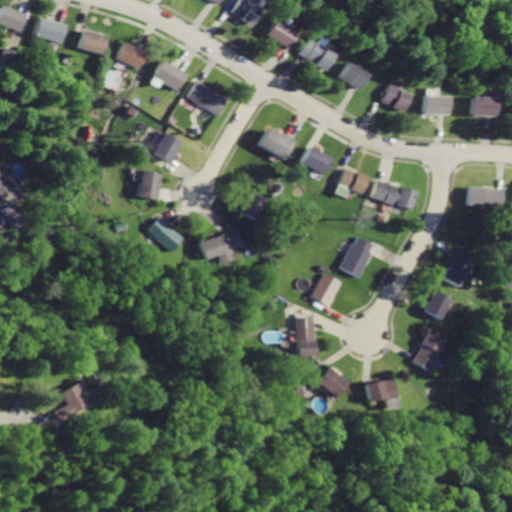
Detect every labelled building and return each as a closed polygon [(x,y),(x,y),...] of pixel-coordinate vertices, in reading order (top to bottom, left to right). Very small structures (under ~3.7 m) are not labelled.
[(227,0),(221,13),(243,24),(251,7),(242,3),(243,0),(227,0)] [(0,5),(0,24),(16,30),(22,13),(0,5)] [(37,16),(32,35),(57,42),(63,23),(37,16)] [(266,18),(257,34),(280,47),(289,31),(266,18)] [(81,29),(76,46),(100,53),(105,36),(81,29)] [(301,38),(293,54),(308,62),(307,65),(318,71),(328,52),(301,38)] [(121,41),(113,59),(134,68),(142,50),(121,41)] [(161,60),(151,75),(173,89),(183,73),(161,60)] [(341,61),(331,78),(353,90),(362,73),(341,61)] [(196,81),(187,97),(215,114),(224,98),(196,81)] [(382,84),(375,101),(397,110),(404,93),(382,84)] [(417,94),(416,112),(441,113),(441,94),(417,94)] [(462,94),(462,113),(487,113),(488,95),(462,94)] [(511,118),(511,99),(505,99),(503,117),(511,118)] [(268,128),(259,144),(280,157),(283,152),(287,155),(297,139),(285,132),(283,136),(268,128)] [(166,131),(153,154),(169,162),(181,140),(166,131)] [(308,145),(298,161),(318,174),(329,158),(308,145)] [(343,167),(336,184),(358,192),(365,176),(343,167)] [(142,168),(137,195),(156,198),(160,171),(142,168)] [(0,171),(0,207),(18,191),(0,171)] [(375,179),(369,198),(408,208),(413,190),(375,179)] [(466,185),(465,205),(499,207),(500,190),(482,188),(482,186),(466,185)] [(250,187),(239,211),(256,220),(267,195),(250,187)] [(22,220),(12,200),(0,206),(10,226),(22,220)] [(159,216),(147,230),(170,250),(182,236),(159,216)] [(236,227),(199,242),(205,258),(216,254),(220,262),(234,257),(231,250),(243,245),(236,227)] [(359,235),(340,267),(357,277),(372,253),(368,251),(372,243),(359,235)] [(457,249),(449,266),(446,264),(440,276),(457,284),(462,275),(464,276),(473,258),(457,249)] [(323,272),(310,295),(326,305),(339,281),(323,272)] [(435,289),(421,310),(437,319),(450,298),(435,289)] [(296,315),(296,329),(294,329),(294,340),(296,340),(296,357),(313,357),(313,342),(311,342),(311,315),(296,315)] [(425,329),(417,343),(419,344),(410,361),(425,369),(442,339),(425,329)] [(328,367),(317,382),(336,396),(347,381),(328,367)] [(364,382),(368,401),(395,396),(391,376),(364,382)] [(71,379),(50,392),(57,404),(44,411),(51,425),(86,404),(71,379)]
